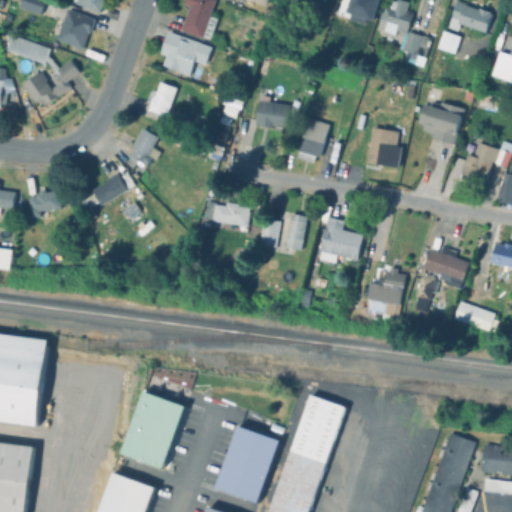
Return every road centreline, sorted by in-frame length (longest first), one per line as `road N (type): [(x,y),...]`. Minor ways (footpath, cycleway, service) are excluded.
road 1 (residential): [(511,219),(232,166)]
road 2 (residential): [(141,0),(92,124),(65,144),(0,146)]
